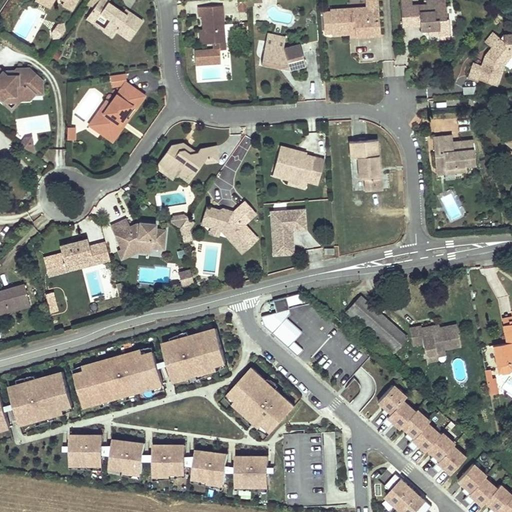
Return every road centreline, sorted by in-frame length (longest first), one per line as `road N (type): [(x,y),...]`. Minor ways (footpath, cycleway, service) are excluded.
road 1 (residential): [(179,95),(217,117),(355,108),(386,116),(411,151),(417,255)]
road 2 (residential): [(240,294),(0,361)]
road 3 (residential): [(417,255),(240,294)]
road 4 (residential): [(240,294),(256,333),(358,425)]
road 5 (residential): [(179,95),(119,178),(83,187)]
road 6 (residential): [(358,425),(454,511)]
